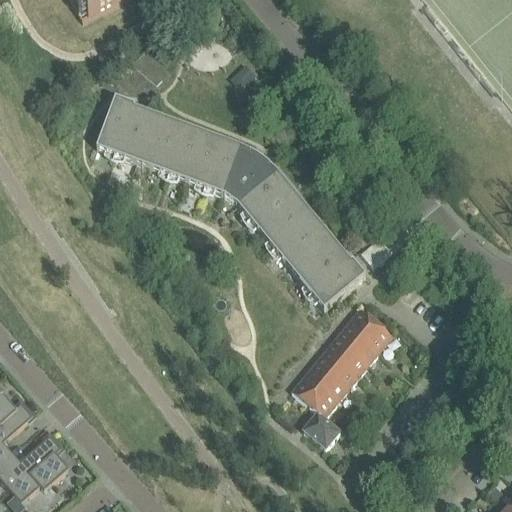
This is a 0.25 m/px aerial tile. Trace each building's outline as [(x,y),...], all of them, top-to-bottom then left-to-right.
[(129,3),(134,0),(35,0),(38,3),(43,0),(67,0),(82,28),(130,4),(129,3)] [(321,38),(328,32),(318,21),(311,27),(321,38)] [(245,70),(230,85),(240,96),(256,81),(245,70)] [(135,114),(135,112),(116,105),(97,155),(224,202),(238,211),(325,317),(366,283),(353,267),(351,268),(278,179),(265,167),(257,161),(240,152),(135,114)] [(373,275),(422,235),(410,219),(363,257),(363,263),(373,275)] [(372,236),(366,241),(352,224),(345,231),(363,252),(370,246),(376,241),(372,236)] [(379,360),(392,344),(360,317),(347,333),(379,360)] [(368,373),(379,360),(347,333),(336,346),(368,373)] [(358,386),(368,373),(336,346),(325,360),(358,386)] [(347,399),(358,386),(325,360),(314,372),(347,399)] [(336,413),(347,399),(314,372),(303,386),(336,413)] [(324,426),(336,413),(303,386),(291,400),(317,421),(324,426)] [(0,469),(13,457),(5,448),(33,423),(21,410),(16,415),(2,400),(0,401),(0,469)] [(340,439),(324,426),(317,421),(304,438),(326,456),(340,439)] [(22,467),(13,457),(0,469),(0,485),(23,511),(25,511),(22,508),(39,493),(44,498),(69,476),(56,460),(61,456),(50,443),(22,467)] [(12,511),(19,507),(11,498),(5,503),(12,511)]
